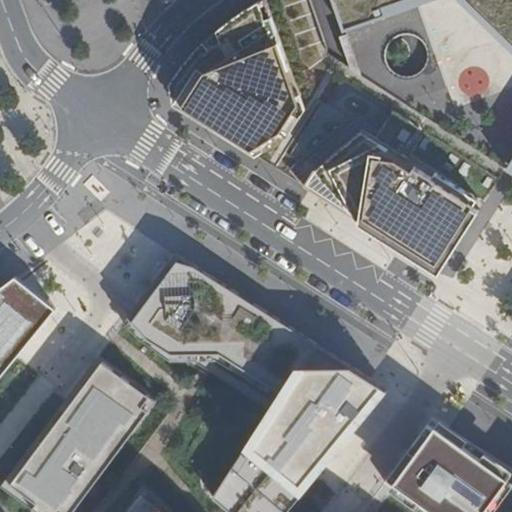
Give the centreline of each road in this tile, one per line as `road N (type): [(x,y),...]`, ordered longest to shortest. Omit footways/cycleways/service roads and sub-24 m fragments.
road 1 (residential): [(458,344),(101,113)]
road 2 (residential): [(15,219),(112,298),(91,344),(0,455)]
road 3 (residential): [(323,511),(458,344)]
road 4 (unclassified): [(101,113),(38,73),(13,37),(1,0)]
road 5 (residential): [(101,113),(199,0)]
road 6 (unclassified): [(15,219),(56,179),(101,113)]
